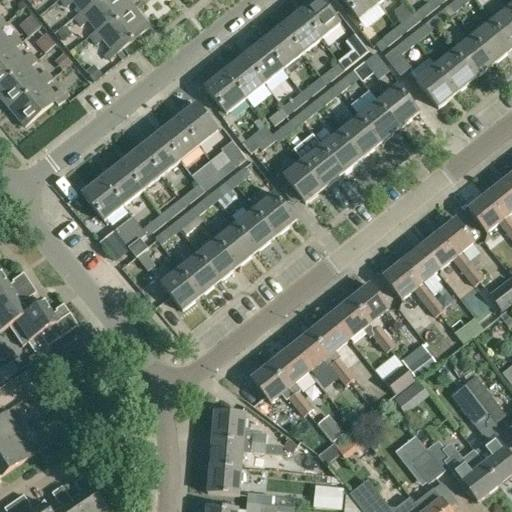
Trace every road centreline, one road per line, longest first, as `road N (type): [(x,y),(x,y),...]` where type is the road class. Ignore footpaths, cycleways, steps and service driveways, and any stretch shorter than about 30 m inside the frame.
road 1 (residential): [(159,388),(209,368),(511,127)]
road 2 (residential): [(13,199),(259,0)]
road 3 (residential): [(159,388),(13,199)]
road 4 (residential): [(167,511),(159,388)]
